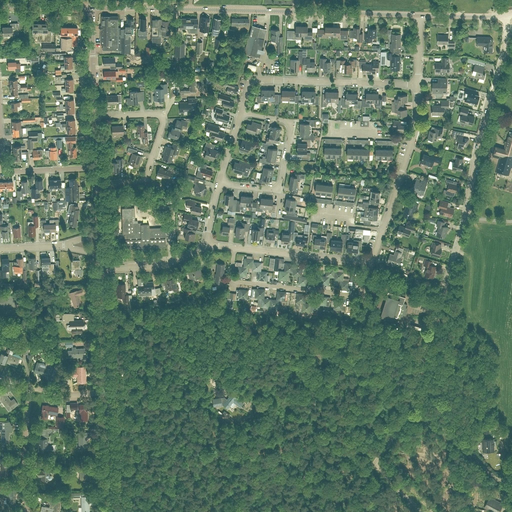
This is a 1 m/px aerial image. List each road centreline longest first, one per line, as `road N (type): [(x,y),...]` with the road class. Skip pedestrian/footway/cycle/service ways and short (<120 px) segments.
road 1 (unclassified): [(407,407),(466,215),(503,56),(505,14)]
road 2 (tertiary): [(420,14),(92,7)]
road 3 (residential): [(240,112),(254,79),(417,83)]
road 4 (residential): [(369,263),(359,296),(236,282),(233,247)]
road 5 (residential): [(97,183),(144,178),(162,113),(94,116)]
road 6 (track): [(332,370),(270,385),(158,372)]
road 7 (residential): [(219,183),(274,190),(279,184),(291,126),(240,112)]
road 8 (residential): [(369,263),(233,247)]
road 9 (unclassified): [(331,511),(372,466),(407,407)]
road 10 (residential): [(28,511),(30,386)]
road 11 (track): [(270,385),(289,405),(383,428)]
road 12 (unclassified): [(106,392),(101,269)]
road 13 (unclassified): [(501,484),(407,407)]
road 14 (unclassified): [(111,511),(106,392)]
